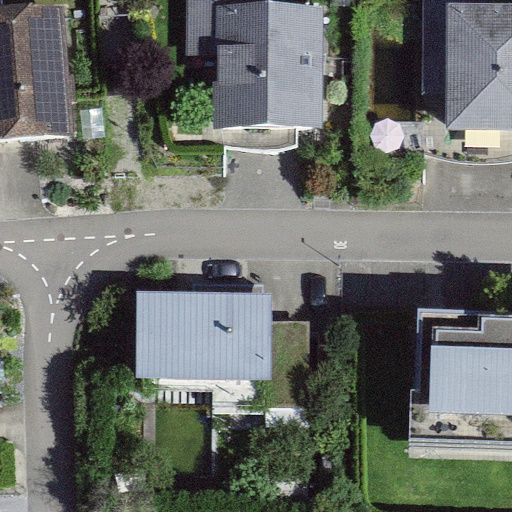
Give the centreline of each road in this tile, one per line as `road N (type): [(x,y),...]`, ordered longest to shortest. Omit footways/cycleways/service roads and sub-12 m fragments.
road 1 (residential): [(511,237),(131,236),(55,258)]
road 2 (residential): [(55,258),(55,511)]
